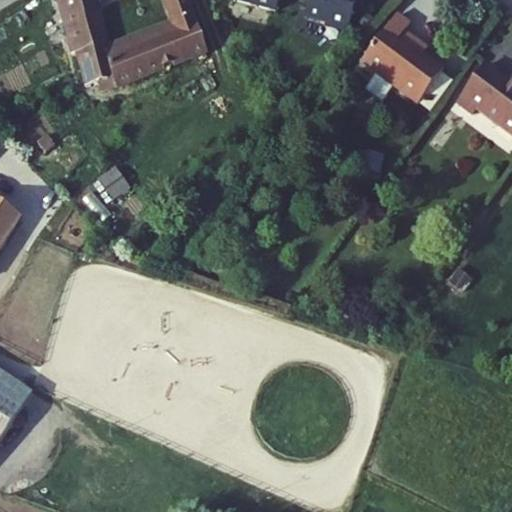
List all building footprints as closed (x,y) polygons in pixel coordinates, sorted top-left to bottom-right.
[(67,0),(82,58),(91,53),(97,78),(105,75),(120,70),(115,46),(105,0),(167,0),(174,22),(176,30),(122,53),(126,68),(133,82),(211,48),(196,0),(67,0)] [(251,0),(287,9),(288,0),(251,0)] [(365,0),(319,0),(316,14),(337,19),(336,23),(359,28),(365,0)] [(407,11),(374,58),(432,101),(457,66),(426,45),(413,37),(421,23),(407,11)] [(174,22),(115,46),(120,70),(126,68),(122,53),(176,30),(174,22)] [(421,23),(413,37),(426,45),(436,33),(421,23)] [(110,92),(133,82),(126,68),(120,70),(105,75),(110,92)] [(511,123),(511,70),(510,68),(480,107),(494,118),(498,113),(511,123)] [(0,266),(36,217),(0,189),(0,266)] [(0,438),(8,443),(43,391),(0,363),(0,438)]
